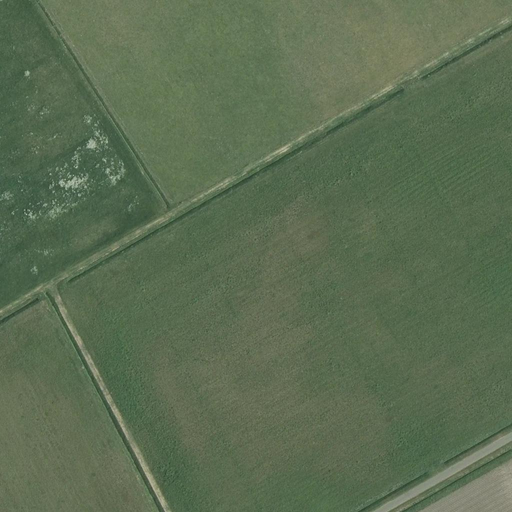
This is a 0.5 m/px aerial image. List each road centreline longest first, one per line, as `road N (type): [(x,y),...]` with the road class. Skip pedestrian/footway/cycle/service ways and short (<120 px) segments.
road 1 (track): [(0,313),(511,16)]
road 2 (unclassified): [(511,436),(380,511)]
